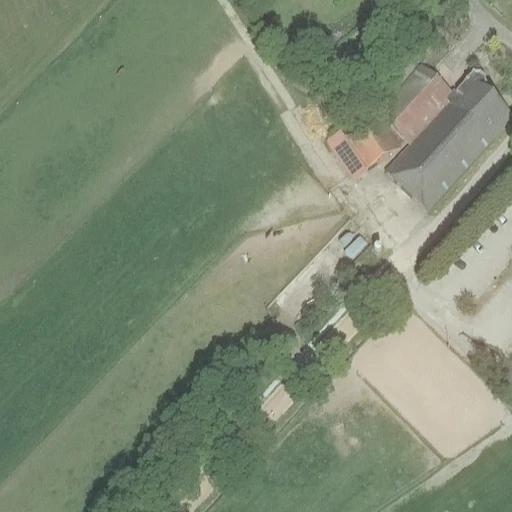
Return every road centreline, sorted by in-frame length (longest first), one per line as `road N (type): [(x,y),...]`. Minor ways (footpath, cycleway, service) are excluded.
road 1 (track): [(174,511),(355,313)]
road 2 (unclassified): [(355,313),(511,141)]
